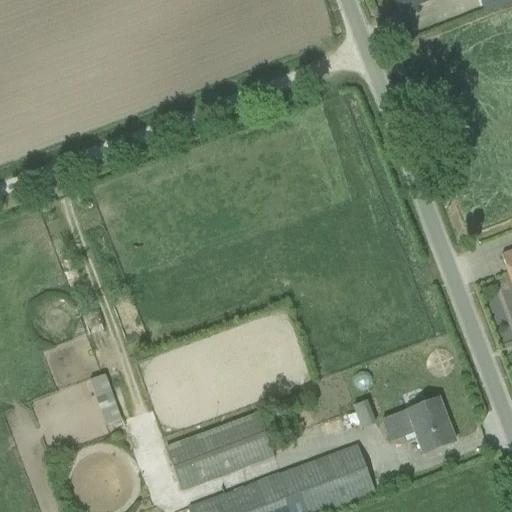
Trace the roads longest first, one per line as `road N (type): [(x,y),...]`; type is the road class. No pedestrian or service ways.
road 1 (residential): [(344,0),(511,438)]
road 2 (track): [(0,192),(365,56)]
